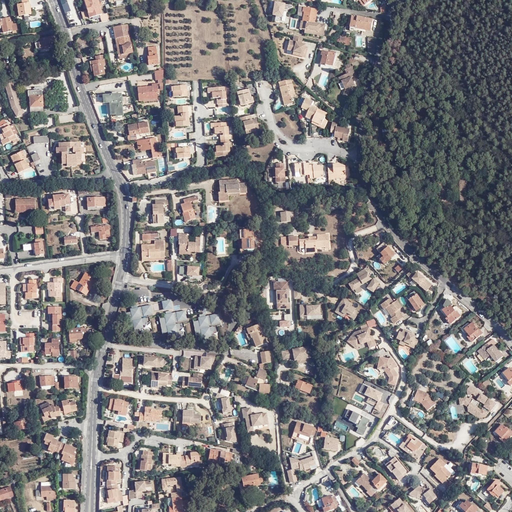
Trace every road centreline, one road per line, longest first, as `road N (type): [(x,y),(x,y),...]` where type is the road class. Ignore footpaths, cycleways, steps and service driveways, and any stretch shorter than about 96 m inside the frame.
road 1 (residential): [(511,344),(378,213),(363,175),(361,110),(395,11),(388,0)]
road 2 (tertiary): [(90,488),(95,379),(125,255)]
road 3 (residential): [(292,494),(377,433),(405,376),(385,340)]
road 4 (tertiary): [(53,0),(119,181)]
road 5 (residential): [(0,271),(125,255)]
